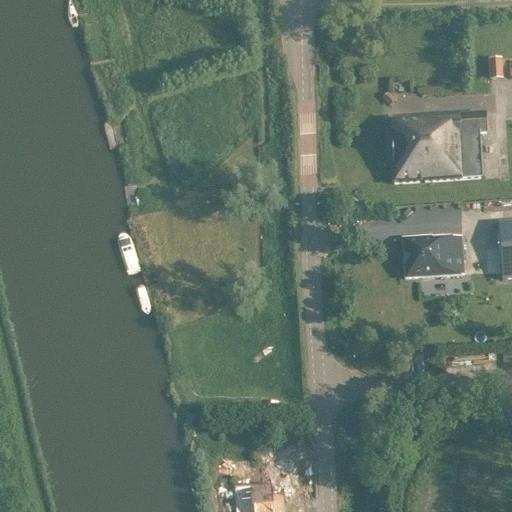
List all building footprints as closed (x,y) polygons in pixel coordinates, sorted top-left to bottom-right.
[(491,53),(486,54),(487,70),(499,69),(499,53),(491,53)] [(390,92),(385,87),(379,92),(385,98),(390,92)] [(482,123),(481,106),(385,112),(389,177),(459,173),(456,124),(482,123)] [(464,172),(497,170),(493,106),(481,106),(482,123),(456,124),(459,173),(464,172)] [(499,272),(511,271),(511,215),(496,217),(499,272)] [(401,272),(460,269),(458,230),(429,232),(429,230),(399,232),(401,272)] [(236,505),(255,505),(254,511),(292,511),(292,491),(294,491),(293,479),(292,479),(290,450),(259,451),(260,476),(235,477),(236,505)]
